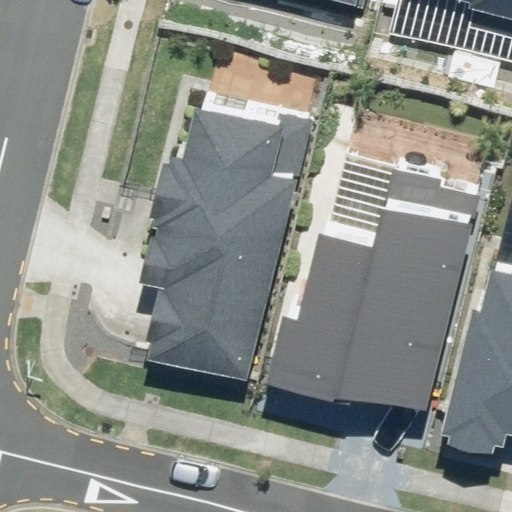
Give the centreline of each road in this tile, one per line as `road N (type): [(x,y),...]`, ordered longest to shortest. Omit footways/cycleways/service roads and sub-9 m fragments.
road 1 (residential): [(281,511),(0,441)]
road 2 (residential): [(0,195),(41,0)]
